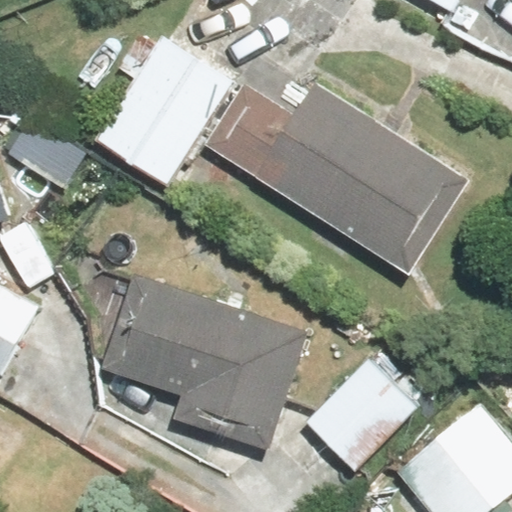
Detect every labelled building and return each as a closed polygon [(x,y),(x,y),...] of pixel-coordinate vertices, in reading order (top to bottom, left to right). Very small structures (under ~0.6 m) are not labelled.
[(418,0),(443,15),(452,0),(418,0)] [(162,24),(88,141),(177,196),(207,150),(412,277),(476,175),(275,49),(254,82),(162,24)] [(0,179),(0,222),(15,217),(0,179)] [(59,300),(0,269),(0,371),(18,380),(59,300)] [(275,447),(312,329),(127,272),(99,361),(180,386),(171,415),(275,447)] [(440,411),(390,356),(329,412),(379,466),(440,411)] [(511,427),(483,394),(390,472),(424,511),(487,511),(511,491),(511,427)]
